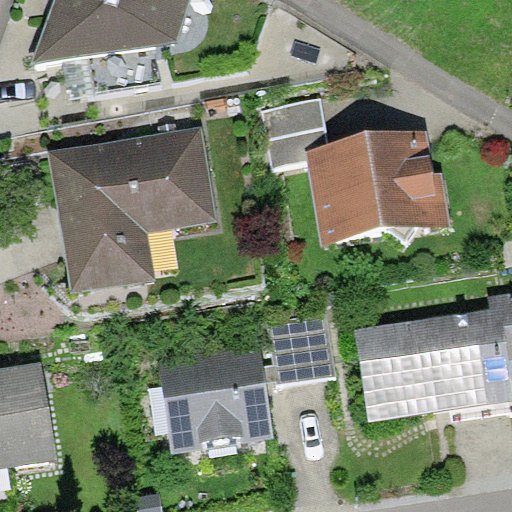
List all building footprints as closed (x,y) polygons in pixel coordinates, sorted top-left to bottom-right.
[(188,0),(56,0),(34,65),(171,47),(188,0)] [(305,155),(328,151),(321,104),(261,114),(271,174),(307,168),(305,155)] [(204,132),(49,155),(71,300),(160,287),(153,238),(219,228),(204,132)] [(328,151),(305,155),(307,168),(319,251),(391,240),(405,251),(418,237),(446,231),(427,133),(328,151)] [(494,313),(360,332),(373,426),(511,406),(511,296),(492,299),(494,313)] [(329,319),(269,328),(278,384),(338,375),(329,319)] [(258,343),(158,359),(173,459),(273,444),(258,343)] [(39,365),(0,370),(0,476),(54,468),(39,365)]
